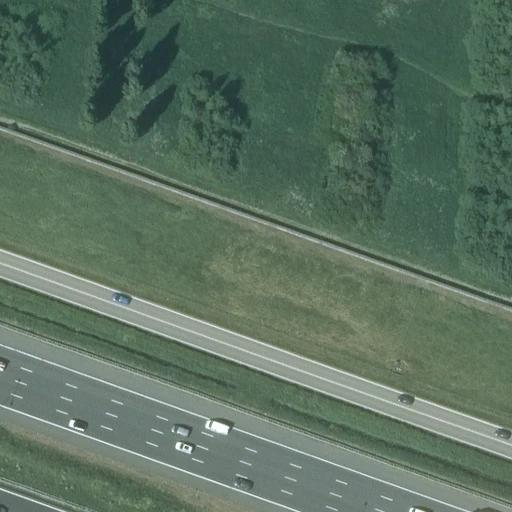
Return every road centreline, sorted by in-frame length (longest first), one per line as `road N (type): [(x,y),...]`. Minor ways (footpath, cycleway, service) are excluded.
road 1 (primary): [(0,266),(511,448)]
road 2 (track): [(0,113),(511,293)]
road 3 (motorway): [(385,511),(0,375)]
